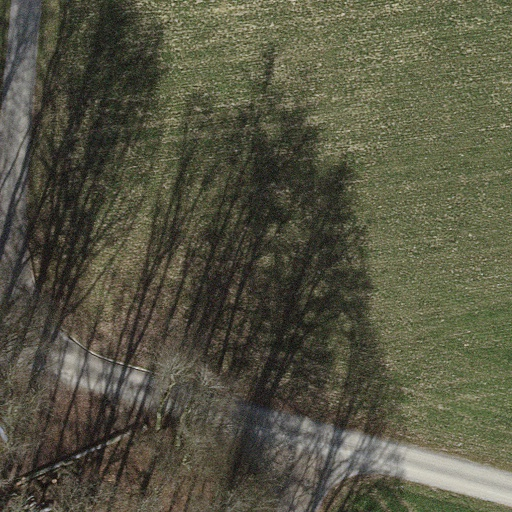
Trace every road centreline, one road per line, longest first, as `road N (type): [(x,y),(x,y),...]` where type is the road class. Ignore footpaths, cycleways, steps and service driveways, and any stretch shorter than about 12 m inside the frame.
road 1 (track): [(511,486),(18,359)]
road 2 (track): [(40,0),(18,359)]
